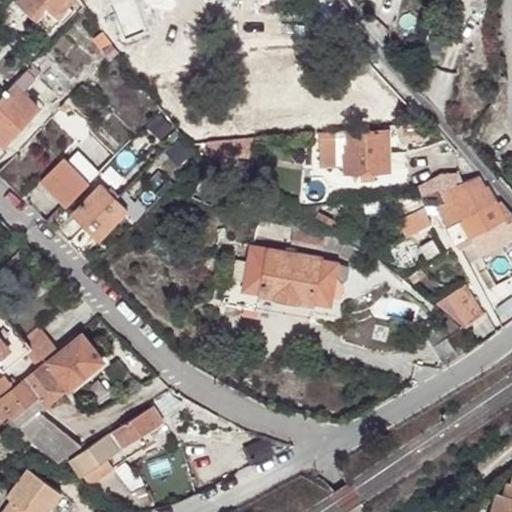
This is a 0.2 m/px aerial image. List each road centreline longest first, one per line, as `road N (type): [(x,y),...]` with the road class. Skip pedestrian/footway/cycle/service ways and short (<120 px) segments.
road 1 (residential): [(0,197),(180,376),(330,446)]
road 2 (residential): [(511,199),(329,0)]
road 3 (residential): [(330,446),(511,335)]
road 4 (residential): [(205,511),(314,453)]
